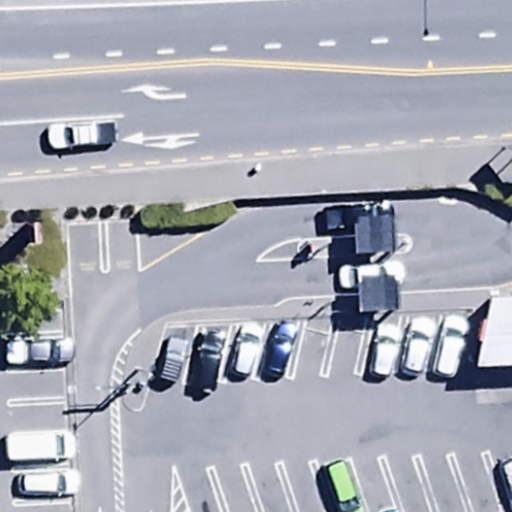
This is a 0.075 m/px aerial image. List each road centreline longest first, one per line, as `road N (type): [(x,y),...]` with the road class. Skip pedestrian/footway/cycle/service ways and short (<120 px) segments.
road 1 (trunk): [(511,96),(0,127)]
road 2 (trunk): [(0,38),(511,13)]
